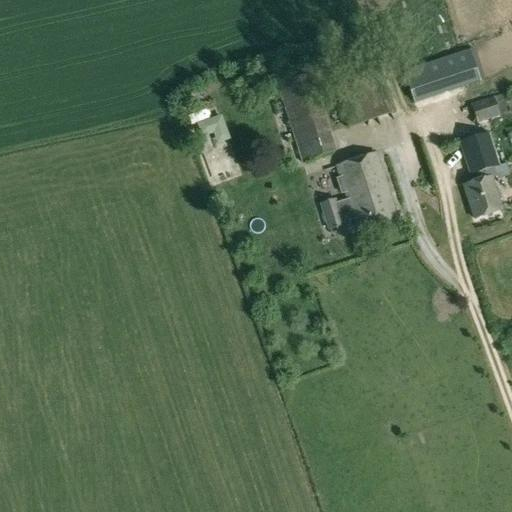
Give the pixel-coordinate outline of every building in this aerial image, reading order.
[(404,73),(415,104),(479,82),(469,52),(404,73)] [(276,86),(302,165),(336,153),(310,75),(276,86)] [(337,98),(347,129),(391,114),(380,82),(337,98)] [(471,106),(476,124),(499,117),(492,98),(471,106)] [(457,143),(468,178),(500,167),(488,134),(457,143)] [(320,209),(327,231),(342,226),(341,224),(352,220),(356,231),(395,219),(374,154),(335,167),(346,200),(320,209)] [(502,211),(492,179),(492,178),(463,187),(473,220),(502,211)] [(439,226),(428,231),(438,251),(449,245),(439,226)]
